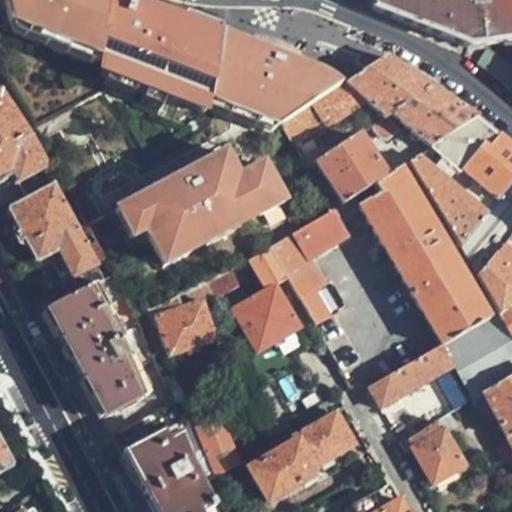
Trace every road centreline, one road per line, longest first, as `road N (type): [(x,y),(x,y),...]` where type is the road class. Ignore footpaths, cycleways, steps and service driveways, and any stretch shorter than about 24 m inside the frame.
road 1 (residential): [(316,8),(436,54),(511,114)]
road 2 (primary): [(10,346),(100,511)]
road 3 (residential): [(419,511),(351,386)]
